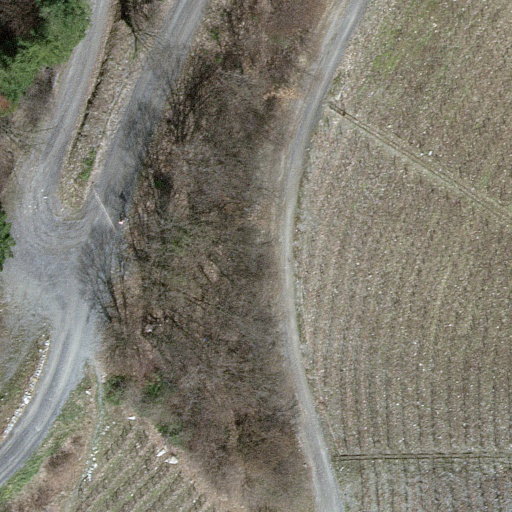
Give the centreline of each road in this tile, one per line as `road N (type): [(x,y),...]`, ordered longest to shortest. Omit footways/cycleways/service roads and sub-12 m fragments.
road 1 (track): [(350,0),(296,122),(278,204),(272,287),(282,358),(325,480),(325,511)]
road 2 (track): [(196,0),(103,229),(68,249)]
road 3 (track): [(68,249),(37,240),(30,211),(103,0)]
road 4 (track): [(0,459),(34,425),(68,344),(68,249)]
